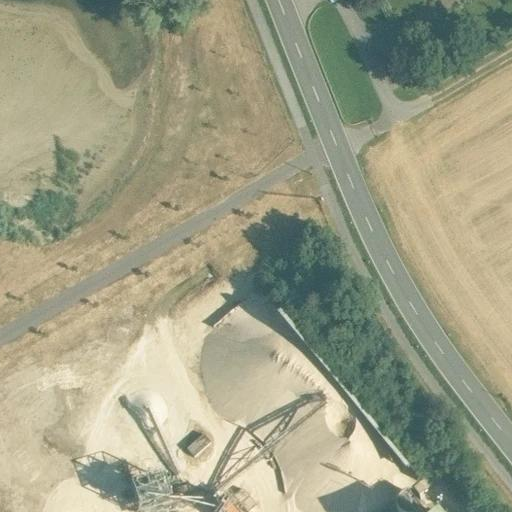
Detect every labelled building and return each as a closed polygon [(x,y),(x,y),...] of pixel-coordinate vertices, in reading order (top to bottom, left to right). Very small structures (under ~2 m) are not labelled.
[(203,435),(187,450),(194,459),(211,444),(203,435)] [(160,478),(131,487),(138,511),(145,511),(169,505),(160,478)] [(426,478),(413,489),(420,496),(432,486),(426,478)] [(250,511),(257,507),(242,490),(234,497),(246,511),(250,511)] [(408,495),(395,506),(399,511),(415,511),(420,508),(408,495)]
